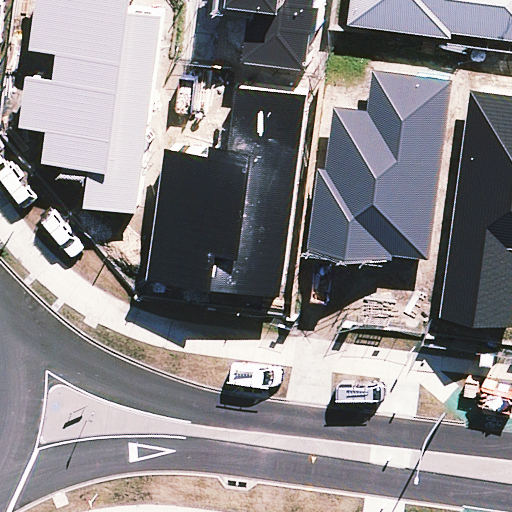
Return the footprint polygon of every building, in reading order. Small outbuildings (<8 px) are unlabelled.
[(155,0),(39,0),(35,34),(63,38),(59,63),(33,62),(24,112),(52,116),(47,148),(95,152),(89,192),(144,202),(169,1),(155,0)] [(254,0),(247,45),(311,52),(311,38),(315,36),(316,17),(322,17),(323,0),(254,0)] [(511,0),(353,0),(352,12),(457,26),(458,20),(511,26),(511,0)] [(322,155),(310,234),(396,247),(397,240),(432,245),(458,69),(378,57),(371,97),(339,93),(330,156),(322,155)] [(216,138),(171,132),(154,264),(287,281),(313,81),(241,72),(236,110),(227,109),(225,128),(219,128),(216,138)] [(511,83),(475,78),(443,305),(511,314),(511,83)]
